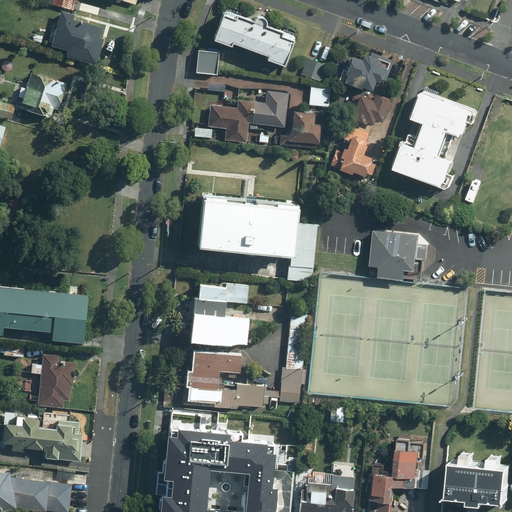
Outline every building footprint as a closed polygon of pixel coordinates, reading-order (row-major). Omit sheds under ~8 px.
[(76,1),(72,0),(49,0),(49,3),(73,11),(76,1)] [(96,61),(103,41),(99,39),(102,30),(89,26),(87,30),(81,28),(83,25),(79,24),(79,22),(72,20),(73,16),(63,12),(52,45),(69,51),(68,56),(93,65),(95,60),(96,61)] [(228,43),(266,57),(264,60),(282,67),(292,40),(262,29),(262,28),(263,28),(263,27),(264,27),(264,26),(264,25),(264,24),(264,23),(263,22),(263,21),(262,21),(261,20),(260,20),(259,20),(258,21),(257,21),(257,22),(256,22),(256,23),(255,24),(255,25),(256,26),(237,19),(236,22),(222,17),(214,38),(212,41),(227,47),(228,43)] [(218,52),(198,51),(197,74),(217,74),(218,52)] [(361,90),(361,88),(370,92),(375,81),(378,82),(384,67),(381,66),(384,57),(371,51),(369,56),(364,54),(361,61),(351,57),(341,80),(344,81),(343,84),(361,90)] [(326,66),(307,57),(300,73),(319,81),(326,66)] [(31,76),(28,89),(21,87),(19,98),(26,99),(24,111),(59,118),(66,83),(31,76)] [(225,83),(207,82),(207,91),(224,92),(225,83)] [(329,88),(310,87),(310,105),(329,106),(329,88)] [(258,130),(258,125),(284,126),(285,113),(286,92),(266,91),(266,103),(237,101),(237,107),(210,106),(209,127),(195,127),(195,138),(211,139),(211,128),(225,129),(224,140),(247,142),(248,124),(250,125),(250,129),(258,130)] [(371,125),(372,121),(381,123),(388,103),(353,91),(346,112),(351,113),(349,118),(371,125)] [(465,141),(471,126),(477,128),(480,119),(425,98),(416,122),(430,127),(420,153),(406,148),(397,174),(454,195),(459,181),(451,178),(455,166),(443,161),(453,136),(465,141)] [(16,106),(0,101),(0,117),(12,121),(16,106)] [(284,126),(284,136),(276,135),(275,144),(283,145),(283,147),(312,148),(316,148),(316,145),(318,145),(319,125),(313,125),(313,115),(285,113),(284,126)] [(371,159),(360,155),(369,128),(356,123),(346,150),(342,149),(341,152),(336,150),(331,166),(339,169),(338,171),(350,175),(351,173),(363,177),(365,173),(371,175),(375,165),(369,163),(371,159)] [(511,134),(510,134),(508,137),(495,131),(484,158),(511,169),(511,134)] [(122,136),(101,132),(98,145),(119,150),(122,136)] [(268,134),(255,134),(255,142),(268,143),(268,134)] [(477,187),(466,183),(458,204),(470,208),(471,204),(489,211),(495,194),(488,191),(490,187),(479,183),(477,187)] [(319,221),(295,219),(296,205),(225,199),(225,195),(202,193),(198,244),(292,252),(290,275),(314,277),(319,221)] [(421,232),(376,227),(373,254),(372,262),(382,263),(380,273),(407,276),(408,273),(422,275),(424,256),(427,256),(428,242),(420,241),(421,232)] [(223,319),(224,302),(246,304),(248,285),(221,284),(221,286),(198,285),(197,300),(190,299),(190,305),(186,305),(185,319),(196,320),(195,337),(222,338),(243,339),(244,321),(241,321),(242,316),(235,315),(235,320),(223,319)] [(54,332),(53,341),(83,344),(88,296),(0,287),(0,336),(4,337),(5,327),(54,332)] [(0,345),(0,353),(4,353),(4,356),(24,357),(24,347),(0,345)] [(263,406),(263,386),(236,384),(236,386),(232,386),(232,383),(224,382),(224,383),(218,383),(218,372),(240,373),(241,355),(193,353),(192,371),(186,371),(184,401),(213,403),(213,407),(236,408),(236,405),(263,406)] [(42,356),(42,365),(33,365),(33,374),(41,374),(40,406),(65,407),(66,400),(71,400),(71,387),(74,387),(75,363),(59,362),(59,356),(42,356)] [(305,385),(306,369),(282,368),(280,401),(299,402),(300,385),(305,385)] [(9,412),(6,412),(4,448),(12,448),(12,452),(24,453),(24,449),(44,450),(43,459),(81,461),(81,452),(78,451),(78,445),(83,445),(83,435),(79,434),(79,423),(71,423),(72,414),(44,412),(44,427),(39,427),(40,421),(38,421),(38,410),(10,409),(9,412)] [(276,455),(267,454),(268,445),(231,442),(231,435),(179,430),(178,438),(169,437),(165,481),(173,481),(172,498),(163,497),(161,511),(275,511),(278,490),(273,489),(276,455)] [(396,477),(375,475),(372,511),(391,511),(392,489),(417,490),(418,451),(409,451),(409,443),(400,443),(400,451),(396,451),(396,477)] [(493,453),(493,464),(475,463),(476,451),(466,450),(466,463),(454,462),(453,496),(472,497),(471,502),(488,503),(488,499),(509,500),(510,465),(504,465),(505,454),(493,453)] [(70,511),(72,484),(12,479),(10,472),(0,473),(0,510),(9,509),(52,511),(70,511)] [(299,511),(349,511),(351,478),(331,477),(331,485),(309,484),(309,502),(300,502),(299,511)]
